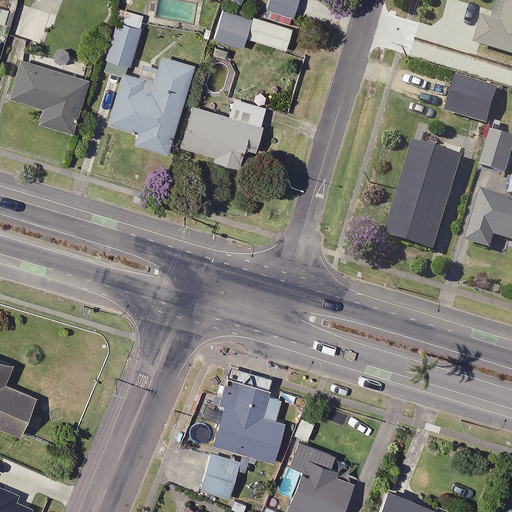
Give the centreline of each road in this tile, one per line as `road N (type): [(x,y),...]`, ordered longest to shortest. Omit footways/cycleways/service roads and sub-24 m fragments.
road 1 (residential): [(373,0),(285,289)]
road 2 (secondary): [(511,399),(274,328)]
road 3 (secondary): [(285,289),(511,358)]
road 4 (tertiary): [(96,511),(183,299)]
road 5 (secondary): [(0,203),(195,262)]
road 6 (secondary): [(183,299),(0,244)]
